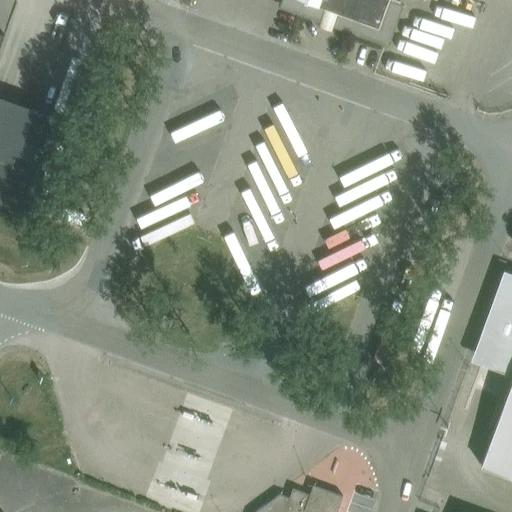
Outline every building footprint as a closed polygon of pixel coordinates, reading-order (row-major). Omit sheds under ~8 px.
[(302,0),(379,28),(388,0),(302,0)] [(0,202),(27,213),(61,119),(0,96),(0,202)] [(164,315),(160,325),(170,329),(173,319),(164,315)] [(511,383),(482,466),(511,477),(511,383)] [(337,511),(343,496),(313,485),(310,495),(293,488),(289,498),(279,494),(255,511),(337,511)]
